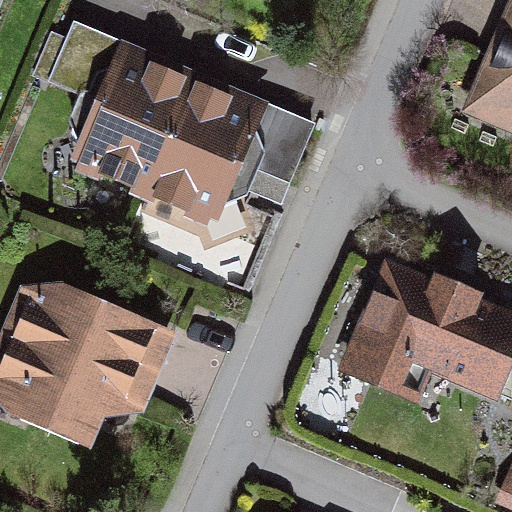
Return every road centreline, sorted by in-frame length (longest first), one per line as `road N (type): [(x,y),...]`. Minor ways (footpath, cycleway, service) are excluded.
road 1 (residential): [(356,176),(241,446),(197,511)]
road 2 (residential): [(432,0),(356,176)]
road 3 (residential): [(356,176),(511,242)]
